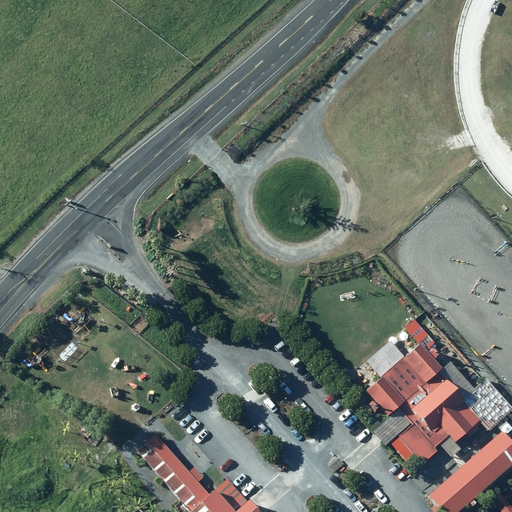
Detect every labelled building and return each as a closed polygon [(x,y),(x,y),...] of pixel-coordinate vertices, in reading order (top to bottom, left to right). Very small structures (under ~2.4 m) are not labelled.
[(442,370),(420,344),(364,393),(387,419),(372,432),(385,447),(398,436),(423,465),(438,452),(435,449),(449,437),(456,445),(466,435),(469,438),(479,429),(477,428),(483,423),(439,373),(442,370)] [(40,397),(33,409),(66,428),(73,416),(40,397)] [(460,511),(511,466),(511,443),(502,432),(428,497),(441,511),(460,511)] [(209,496),(157,435),(137,452),(188,511),(254,511),(226,480),(209,496)] [(511,511),(511,509),(498,493),(490,501),(499,511),(511,511)]
